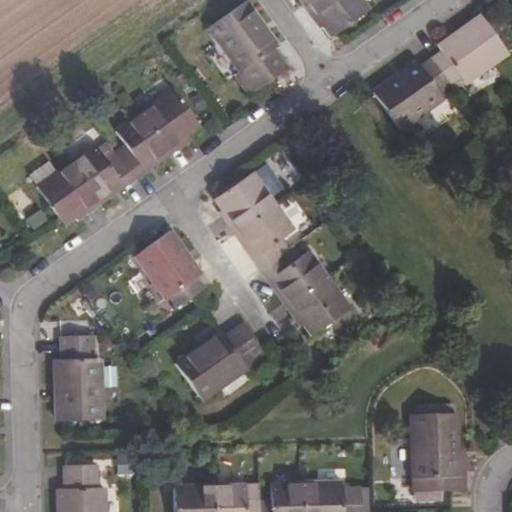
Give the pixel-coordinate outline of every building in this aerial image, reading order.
[(240,64),(254,82),(289,56),(276,38),(280,34),(254,0),(237,0),(213,18),(244,61),(240,64)] [(306,0),(323,23),(355,0),(306,0)] [(435,42),(424,50),(413,58),(411,54),(369,86),(393,119),(435,89),(431,83),(442,76),(453,68),(457,73),(499,43),(475,9),(433,39),(435,42)] [(178,82),(144,106),(121,123),(129,135),(119,143),(109,150),(100,138),(77,155),(43,179),(68,213),(102,189),(123,174),(131,184),(142,175),(153,167),(148,159),(171,142),(204,118),(178,82)] [(299,220),(282,197),(258,163),(222,188),(247,223),(263,245),(257,249),(266,261),(274,272),(280,268),(297,292),(319,324),(356,298),(333,267),(314,241),(302,250),(295,240),(287,229),(299,220)] [(175,282),(184,295),(212,274),(202,262),(205,260),(176,221),(141,245),(170,285),(175,282)] [(183,354),(208,390),(252,358),(249,353),(268,340),(250,316),(232,330),(225,322),(183,354)] [(63,348),(65,407),(106,406),(104,347),(99,347),(99,323),(69,325),(69,348),(63,348)] [(416,405),(418,481),(469,478),(469,464),(461,464),(459,403),(416,405)] [(66,511),(109,511),(109,473),(104,473),(103,451),(73,452),(74,474),(66,475),(66,511)] [(353,511),(351,469),(306,470),(280,471),(280,487),(265,487),(255,487),(255,473),(223,474),(184,474),(184,511),(353,511)]
